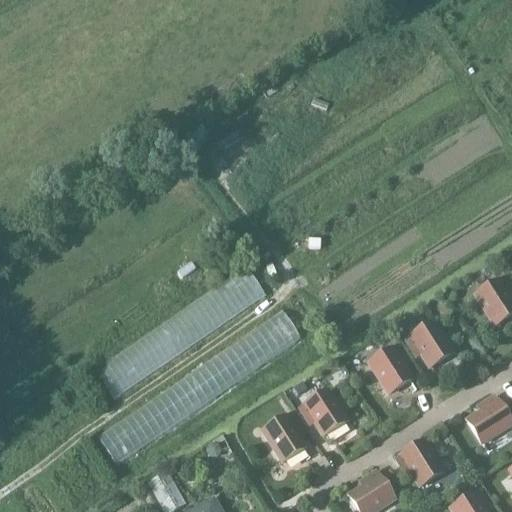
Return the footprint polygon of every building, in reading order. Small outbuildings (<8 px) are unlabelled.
[(191,266),(176,275),(181,283),(195,274),(191,266)] [(509,292),(502,282),(498,285),(497,285),(475,299),(494,329),(511,318),(511,307),(504,295),(509,292)] [(443,297),(438,300),(439,301),(443,308),(447,305),(443,299),(443,297)] [(417,352),(429,371),(452,357),(432,326),(405,344),(412,354),(417,352)] [(369,367),(388,397),(411,383),(398,363),(403,360),(396,350),(391,353),(369,367)] [(306,392),(302,386),(302,385),(293,391),(293,392),(297,398),(306,392)] [(345,425),(326,394),(299,412),(306,422),(310,419),(323,439),(345,425)] [(486,412),(466,425),(481,447),(511,428),(494,401),(483,408),(486,412)] [(262,435),(282,465),(304,451),(292,431),(296,429),(289,418),(285,421),(262,435)] [(442,476),(422,445),(400,460),(396,463),(402,473),(407,470),(419,490),(442,476)] [(209,446),(205,453),(208,459),(216,460),(220,453),(217,447),(209,446)] [(147,487),(161,511),(176,511),(186,507),(168,475),(147,487)] [(348,500),(356,511),(378,511),(393,503),(376,476),(365,483),(368,487),(348,500)] [(450,511),(482,511),(480,508),(484,506),(478,495),(473,498),(450,511)] [(221,511),(214,499),(190,511),(221,511)]
